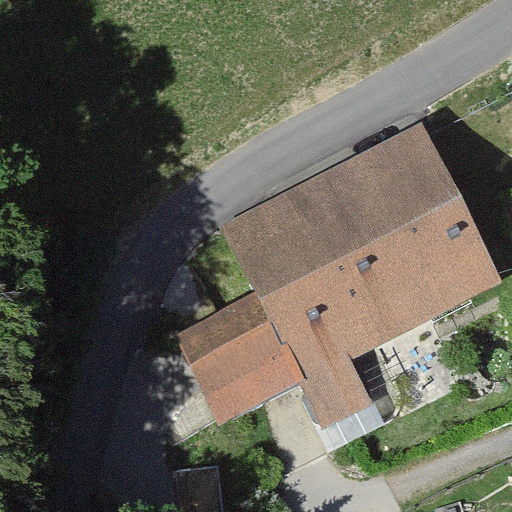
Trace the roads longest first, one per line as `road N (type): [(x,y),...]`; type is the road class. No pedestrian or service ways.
road 1 (unclassified): [(511,22),(243,180),(179,231)]
road 2 (unclassified): [(73,511),(108,352),(143,276),(179,231)]
